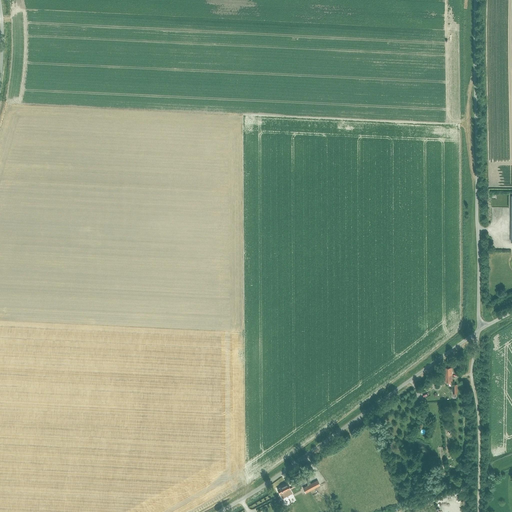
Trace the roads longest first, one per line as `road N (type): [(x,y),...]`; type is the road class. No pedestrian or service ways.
road 1 (unclassified): [(479,330),(475,0)]
road 2 (unclassified): [(220,511),(479,330)]
road 3 (unclassified): [(478,511),(471,369),(479,330)]
